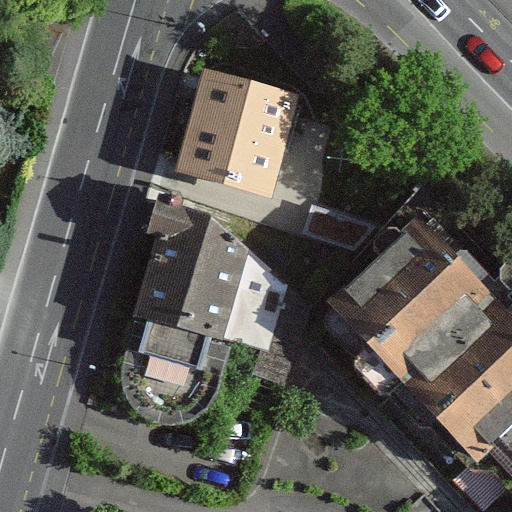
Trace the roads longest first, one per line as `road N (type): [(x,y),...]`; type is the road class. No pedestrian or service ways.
road 1 (unclassified): [(106,101),(0,470)]
road 2 (unclassified): [(106,101),(187,0)]
